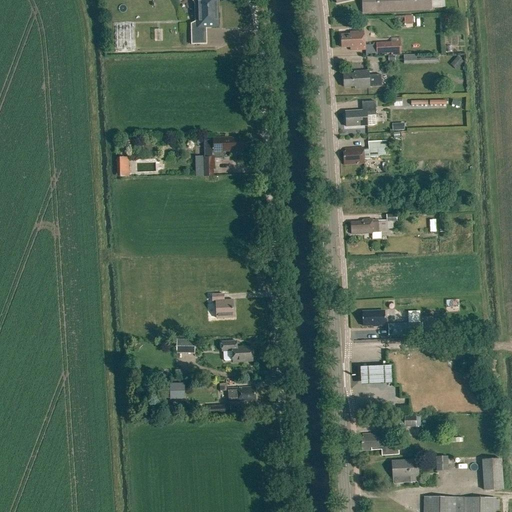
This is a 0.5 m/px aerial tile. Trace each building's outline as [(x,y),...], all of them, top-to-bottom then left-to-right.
[(192,0),(198,13),(199,20),(191,24),(191,45),(207,45),(206,27),(217,27),(216,0),(192,0)] [(361,0),(362,13),(431,10),(431,8),(444,7),(444,8),(453,8),(452,0),(361,0)] [(352,32),(352,35),(340,35),(341,48),(350,47),(350,51),(365,50),(364,32),(352,32)] [(400,42),(376,43),(376,54),(391,54),(391,55),(401,55),(400,42)] [(404,55),(405,65),(439,64),(439,58),(417,59),(417,55),(404,55)] [(457,57),(452,63),(458,68),(463,62),(457,57)] [(354,72),(354,74),(343,75),(344,88),(355,87),(355,89),(369,88),(381,87),(380,75),(368,75),(368,71),(354,72)] [(345,112),(346,127),(367,126),(367,116),(376,116),(375,102),(362,102),(362,111),(345,112)] [(231,138),(213,139),(213,152),(232,151),(232,149),(242,149),(242,140),(231,140),(231,138)] [(386,142),(367,143),(368,158),(385,157),(384,149),(386,149),(386,142)] [(345,149),(345,153),(343,153),(344,165),(364,164),(363,148),(345,149)] [(116,177),(129,176),(128,157),(115,157),(116,177)] [(202,157),(203,177),(215,176),(214,157),(202,157)] [(362,222),(351,222),(351,235),(372,234),(372,240),(381,240),(380,232),(388,232),(388,229),(392,229),(392,222),(396,222),(396,215),(386,216),(386,221),(378,221),(378,220),(373,221),(373,220),(362,220),(362,222)] [(224,295),(212,295),(212,301),(215,301),(216,319),(233,318),(232,300),(224,301),(224,295)] [(362,316),(361,317),(361,321),(362,322),(363,326),(385,325),(384,311),(362,312),(362,316)] [(415,324),(389,325),(389,336),(416,335),(415,324)] [(176,354),(194,354),(194,340),(176,340),(176,354)] [(251,347),(236,348),(236,342),(221,343),(222,352),(232,351),(233,363),(252,362),(251,347)] [(392,383),(391,366),(359,368),(360,385),(392,383)] [(169,401),(184,401),(184,384),(169,385),(169,401)] [(254,388),(228,389),(228,402),(255,401),(254,388)] [(229,406),(206,407),(207,416),(230,415),(229,406)] [(395,416),(395,428),(404,427),(416,427),(416,416),(404,416),(395,416)] [(363,439),(361,439),(362,451),(381,450),(382,456),(398,455),(397,445),(386,445),(386,439),(381,439),(381,434),(363,435),(363,439)] [(435,458),(435,472),(447,472),(447,458),(435,458)] [(483,492),(503,491),(501,459),(481,461),(483,492)] [(417,460),(392,462),(393,478),(409,477),(409,482),(418,481),(417,460)] [(424,497),(423,511),(494,511),(495,498),(424,497)]
